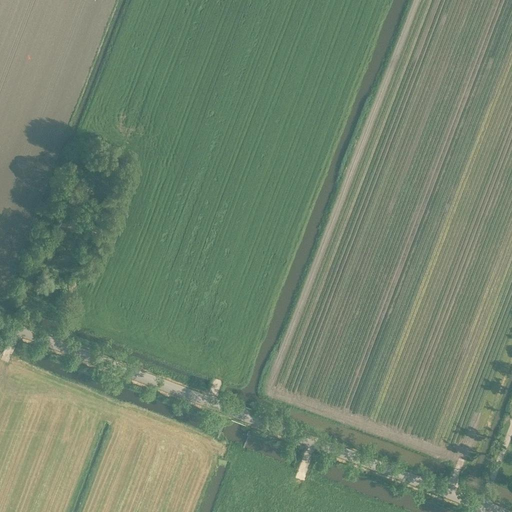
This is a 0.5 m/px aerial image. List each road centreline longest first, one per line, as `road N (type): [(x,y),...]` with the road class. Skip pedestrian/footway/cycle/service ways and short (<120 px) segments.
road 1 (tertiary): [(494,511),(0,325)]
road 2 (track): [(54,255),(21,310),(1,368),(233,455)]
